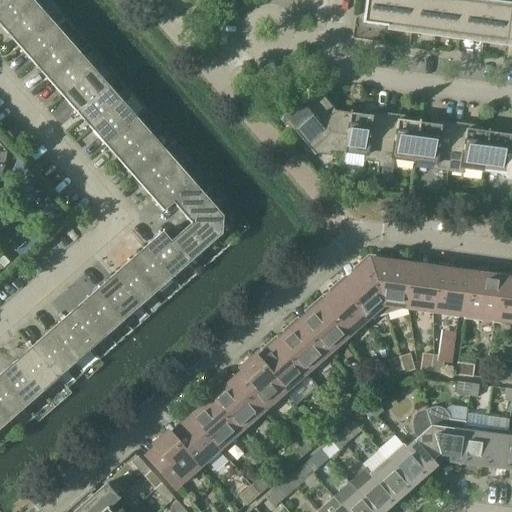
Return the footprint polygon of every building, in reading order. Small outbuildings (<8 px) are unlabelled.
[(36,5),(31,0),(8,0),(0,7),(0,25),(5,32),(36,5)] [(366,0),(363,23),(388,27),(391,0),(366,0)] [(391,0),(388,27),(411,30),(415,0),(391,0)] [(415,0),(411,30),(435,33),(439,0),(415,0)] [(439,0),(435,33),(459,36),(463,0),(439,0)] [(463,0),(459,36),(483,39),(488,2),(472,0),(463,0)] [(483,39),(507,43),(511,5),(488,2),(483,39)] [(193,17),(199,23),(207,15),(207,16),(210,13),(205,7),(202,4),(199,7),(199,6),(190,14),(193,17)] [(50,21),(36,5),(5,32),(20,48),(50,21)] [(65,37),(50,21),(20,48),(34,64),(65,37)] [(79,54),(65,37),(34,64),(48,81),(79,54)] [(93,70),(79,54),(48,81),(62,97),(93,70)] [(107,86),(93,70),(62,97),(77,113),(107,86)] [(344,155),(345,155),(351,111),(350,111),(350,114),(334,111),(321,97),(322,85),(310,83),(310,85),(314,85),(297,101),(330,138),(328,150),(329,150),(344,152),(344,155)] [(122,102),(107,86),(77,113),(91,129),(122,102)] [(290,107),(280,116),(290,127),(287,129),(308,153),(311,150),(315,155),(316,154),(315,153),(315,152),(328,154),(329,150),(328,150),(330,138),(297,101),(294,104),(298,108),(294,111),(290,107)] [(136,118),(122,102),(91,129),(105,145),(136,118)] [(351,111),(345,155),(346,152),(366,155),(365,159),(378,161),(377,168),(378,168),(386,112),(385,112),(385,113),(370,111),(369,116),(351,114),(351,111)] [(413,164),(414,164),(420,120),(419,120),(419,123),(400,120),(401,116),(386,113),(386,112),(378,168),(379,166),(392,168),(393,159),(413,161),(413,164)] [(150,135),(136,118),(105,145),(120,162),(150,135)] [(435,164),(434,169),(447,170),(447,173),(455,121),(454,121),(454,123),(439,121),(438,125),(420,123),(420,121),(420,120),(414,164),(415,162),(435,164)] [(482,171),(482,173),(483,173),(489,130),(488,130),(488,132),(469,130),(470,125),(455,123),(455,121),(447,173),(448,173),(448,171),(461,172),(462,168),(482,171)] [(511,130),(508,130),(507,135),(489,132),(489,130),(483,173),(484,171),(504,174),(503,178),(511,179),(511,130)] [(165,151),(150,135),(120,162),(134,178),(165,151)] [(179,168),(165,151),(134,178),(148,195),(179,168)] [(193,184),(179,168),(148,195),(164,212),(173,203),(172,202),(193,184)] [(223,217),(193,184),(172,202),(173,203),(191,224),(222,226),(223,217)] [(191,224),(171,242),(170,243),(188,264),(221,235),(222,226),(191,224)] [(162,232),(145,247),(172,278),(188,264),(170,243),(171,242),(162,232)] [(145,247),(129,262),(156,292),(172,278),(145,247)] [(360,269),(347,281),(350,286),(349,287),(364,321),(386,314),(369,256),(358,266),(360,269)] [(383,258),(369,256),(386,314),(408,308),(402,271),(401,271),(400,264),(383,262),(383,258)] [(415,262),(400,260),(400,264),(401,271),(402,271),(408,308),(433,311),(432,277),(431,269),(415,266),(415,262)] [(129,262),(113,276),(140,307),(156,292),(129,262)] [(447,267),(431,265),(431,269),(432,277),(433,311),(443,313),(442,316),(458,319),(459,314),(464,315),(470,274),(464,273),(462,273),(446,271),(447,267)] [(464,315),(464,319),(482,322),(482,318),(493,319),(494,319),(498,288),(497,288),(499,278),(482,276),(483,272),(471,270),(470,274),(464,315)] [(493,319),(492,323),(510,326),(511,322),(511,321),(511,279),(511,275),(499,274),(499,278),(497,288),(498,288),(494,319),(493,319)] [(113,276),(96,290),(123,321),(140,307),(113,276)] [(336,290),(323,301),(328,308),(327,309),(346,338),(364,321),(349,287),(350,286),(347,281),(345,277),(334,287),(336,290)] [(96,290),(80,305),(107,335),(123,321),(96,290)] [(312,311),(300,322),(306,330),(329,357),(341,347),(338,344),(346,338),(327,309),(328,308),(323,301),(321,298),(309,308),(312,311)] [(80,305),(64,319),(91,350),(107,335),(80,305)] [(74,364),(91,350),(64,319),(47,333),(74,364)] [(290,330),(278,341),(285,349),(284,349),(305,373),(306,373),(314,365),(317,368),(329,357),(306,330),(300,322),(297,319),(288,327),(290,330)] [(47,333),(31,348),(58,378),(74,364),(47,333)] [(269,349),(256,360),(263,368),(284,392),(292,384),(295,387),(308,376),(306,373),(305,373),(284,349),(285,349),(278,341),(275,338),(266,346),(269,349)] [(42,393),(58,378),(31,348),(15,362),(42,393)] [(243,372),(235,379),(241,387),(262,411),(263,411),(271,403),(273,406),(287,395),(284,392),(263,368),(256,360),(254,357),(245,365),(240,369),(243,372)] [(421,370),(431,371),(433,359),(422,357),(421,370)] [(410,358),(400,361),(404,373),(414,370),(410,358)] [(443,360),(433,359),(431,371),(442,373),(443,360)] [(394,376),(404,373),(400,361),(390,364),(394,376)] [(15,362),(0,375),(0,377),(26,407),(42,393),(15,362)] [(458,364),(456,375),(469,376),(471,377),(473,366),(470,366),(458,364)] [(511,371),(500,370),(499,380),(511,382),(511,371)] [(380,371),(372,378),(381,387),(388,380),(380,371)] [(226,387),(213,398),(220,406),(219,406),(240,430),(241,430),(249,422),(252,425),(265,414),(263,411),(262,411),(241,387),(235,379),(232,376),(223,384),(226,387)] [(0,377),(0,410),(9,421),(26,407),(0,377)] [(372,394),(381,387),(372,378),(364,385),(372,394)] [(455,382),(454,394),(469,396),(471,384),(455,382)] [(479,385),(471,384),(469,396),(477,397),(479,385)] [(204,406),(192,417),(198,425),(219,449),(228,441),(230,444),(244,433),(241,430),(240,430),(219,406),(220,406),(213,398),(211,395),(201,403),(204,406)] [(347,402),(338,410),(345,419),(346,419),(356,409),(349,401),(347,402)] [(375,402),(369,407),(377,417),(384,411),(375,402)] [(346,419),(345,419),(338,410),(337,411),(330,403),(319,413),(325,420),(325,421),(333,430),(346,419)] [(372,422),(377,417),(369,407),(363,412),(372,422)] [(465,430),(463,430),(464,426),(465,422),(449,420),(448,419),(449,419),(449,415),(444,410),(440,408),(435,407),(426,410),(440,455),(449,456),(449,461),(448,461),(448,462),(460,464),(465,430)] [(0,410),(0,429),(9,421),(0,410)] [(432,461),(440,455),(426,410),(416,413),(413,417),(412,420),(412,425),(413,433),(416,439),(406,448),(405,449),(428,474),(437,465),(436,464),(436,465),(432,461)] [(182,425),(170,436),(177,444),(176,444),(197,468),(198,468),(206,460),(209,463),(222,452),(219,449),(198,425),(192,417),(189,414),(180,422),(182,425)] [(487,429),(464,426),(463,430),(465,430),(460,464),(482,466),(487,429)] [(482,466),(503,469),(508,432),(487,429),(482,466)] [(343,430),(337,436),(345,445),(351,440),(343,430)] [(511,432),(508,432),(503,469),(511,470),(511,432)] [(149,455),(147,456),(149,458),(154,464),(175,488),(184,479),(187,482),(200,471),(198,468),(197,468),(176,444),(177,444),(170,436),(167,433),(158,441),(154,445),(156,448),(149,455)] [(339,450),(345,445),(337,436),(331,441),(339,450)] [(304,440),(295,448),(302,457),(311,449),(313,447),(306,439),(304,440)] [(411,488),(428,474),(405,449),(406,448),(403,444),(386,459),(411,488)] [(286,457),(284,458),(291,466),(293,465),(302,457),(295,448),(286,457)] [(132,463),(141,473),(147,468),(138,457),(138,456),(131,462),(132,463)] [(310,459),(304,464),(312,474),(318,469),(310,459)] [(386,459),(370,473),(395,502),(411,488),(386,459)] [(306,479),(312,474),(304,464),(298,469),(306,479)] [(365,468),(349,483),(374,511),(383,511),(395,502),(370,473),(365,468)] [(146,479),(155,489),(162,485),(162,484),(161,484),(152,474),(146,479)] [(261,478),(252,486),(259,495),(268,487),(270,485),(263,477),(261,478)] [(65,511),(103,511),(107,509),(107,510),(120,499),(106,483),(90,498),(86,494),(65,511)] [(374,511),(349,483),(333,497),(345,511),(374,511)] [(156,490),(165,500),(171,495),(162,485),(155,489),(155,490),(156,490)] [(242,494),(240,497),(247,505),(250,503),(259,495),(252,486),(242,494)] [(277,488),(271,493),(280,502),(286,497),(277,488)] [(274,507),(280,502),(271,493),(266,498),(274,507)] [(345,511),(333,497),(317,511),(316,511),(345,511)]
